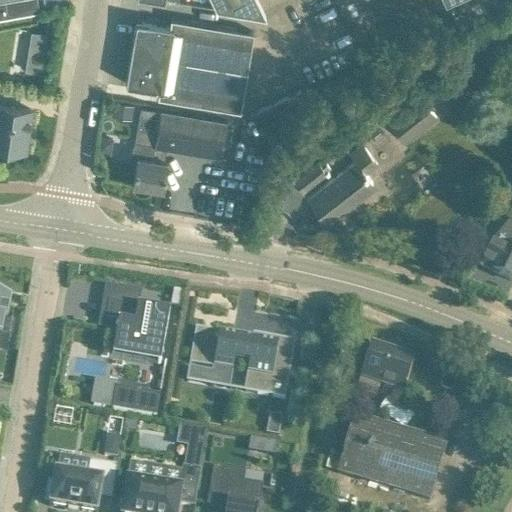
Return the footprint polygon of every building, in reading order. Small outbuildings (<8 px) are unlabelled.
[(0,0),(0,15),(39,9),(37,0),(0,0)] [(258,0),(212,0),(216,8),(266,16),(258,0)] [(136,19),(125,82),(158,88),(157,95),(240,110),(253,31),(170,17),(169,25),(136,19)] [(30,30),(28,46),(44,48),(46,33),(30,30)] [(439,76),(449,89),(467,74),(457,62),(439,76)] [(300,89),(250,113),(254,122),(305,98),(300,89)] [(420,94),(388,119),(401,136),(420,122),(422,125),(436,114),(420,94)] [(131,119),(134,104),(114,100),(111,115),(131,119)] [(0,146),(24,150),(30,108),(0,103),(0,146)] [(135,127),(130,153),(137,154),(132,182),(162,187),(167,159),(163,159),(165,146),(201,152),(219,155),(225,120),(140,106),(135,127)] [(355,160),(308,196),(327,221),(347,205),(376,183),(372,179),(366,171),(377,163),(362,144),(350,153),(355,160)] [(317,161),(293,179),(302,191),(329,171),(327,169),(329,167),(326,163),(321,166),(317,161)] [(485,252),(475,263),(480,266),(480,267),(511,282),(511,224),(510,224),(489,247),(487,253),(485,252)] [(7,319),(11,296),(0,294),(0,335),(1,336),(4,318),(7,319)] [(159,366),(169,313),(137,307),(137,308),(108,303),(105,321),(118,324),(112,356),(157,365),(157,366),(159,366)] [(265,342),(195,330),(191,351),(192,351),(189,365),(232,372),(233,365),(234,363),(248,366),(246,375),(247,376),(244,393),(257,395),(256,396),(284,400),(294,343),(292,343),(289,364),(262,359),(265,342)] [(371,345),(355,392),(374,399),(380,386),(403,394),(414,360),(371,345)] [(146,394),(115,389),(113,405),(112,405),(111,411),(155,419),(159,396),(146,394)] [(278,437),(280,417),(268,415),(265,435),(278,437)] [(354,416),(337,474),(429,501),(446,444),(354,416)] [(135,432),(136,423),(126,422),(125,431),(135,432)] [(273,458),(275,445),(265,443),(263,456),(273,458)] [(48,507),(75,511),(97,511),(101,493),(112,495),(117,467),(89,463),(86,478),(54,473),(52,484),(47,483),(44,502),(49,503),(48,507)] [(256,511),(257,509),(258,509),(262,486),(240,483),(242,472),(213,468),(206,507),(225,510),(224,511),(256,511)] [(193,508),(199,472),(183,470),(180,490),(126,481),(121,511),(177,511),(179,505),(193,508)]
